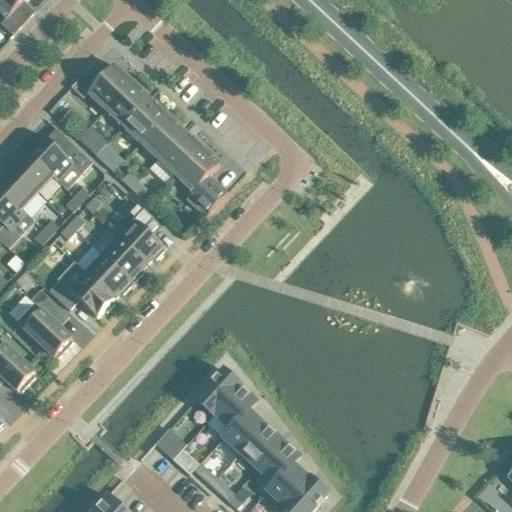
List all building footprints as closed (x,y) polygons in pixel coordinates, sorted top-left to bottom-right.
[(0,0),(0,13),(7,20),(1,26),(14,38),(36,14),(24,3),(27,0),(0,0)] [(94,66),(72,90),(83,100),(88,96),(106,113),(135,82),(124,72),(122,74),(114,67),(105,77),(94,66)] [(123,129),(150,101),(143,95),(145,92),(135,82),(106,113),(123,129)] [(141,146),(170,115),(159,105),(157,107),(150,101),(123,129),(141,146)] [(158,162),(185,134),(178,127),(180,125),(170,115),(141,146),(158,162)] [(77,119),(67,130),(70,133),(79,141),(85,134),(89,130),(77,119)] [(176,178),(205,148),(194,138),(192,140),(185,134),(158,162),(176,178)] [(57,184),(83,156),(64,138),(54,148),(44,137),(27,155),(54,179),(53,180),(57,184)] [(88,149),(97,157),(103,151),(94,142),(88,149)] [(194,195),(221,167),(213,160),(215,158),(205,148),(176,178),(194,195)] [(112,159),(103,151),(97,157),(105,166),(112,159)] [(38,196),(53,180),(54,179),(27,155),(12,171),(38,196)] [(0,191),(23,212),(38,196),(12,171),(0,183),(0,191)] [(123,182),(132,190),(138,184),(129,175),(123,182)] [(147,192),(138,184),(132,190),(141,199),(147,192)] [(228,195),(218,185),(202,202),(212,212),(228,195)] [(27,215),(23,212),(0,191),(0,223),(1,225),(0,226),(0,242),(10,251),(20,241),(11,232),(27,215)] [(82,206),(90,197),(83,191),(75,199),(82,206)] [(74,214),(82,206),(75,199),(67,208),(74,214)] [(102,207),(95,201),(87,209),(93,216),(102,207)] [(138,207),(112,235),(119,241),(119,240),(148,267),(154,260),(156,262),(165,253),(163,251),(165,249),(154,239),(162,230),(158,226),(138,207)] [(85,224),(78,218),(70,227),(77,233),(85,224)] [(52,224),(44,233),(51,239),(59,230),(52,224)] [(77,233),(70,227),(62,236),(69,242),(77,233)] [(42,248),(51,239),(44,233),(36,241),(42,248)] [(119,240),(119,241),(103,258),(134,287),(144,276),(142,274),(148,267),(119,240)] [(134,287),(103,258),(87,275),(115,302),(121,295),(124,298),(134,287)] [(115,302),(87,275),(70,293),(60,284),(50,294),(70,313),(80,303),(98,320),(105,313),(107,315),(116,306),(113,304),(115,302)] [(2,278),(0,279),(0,292),(8,284),(2,278)] [(52,322),(62,312),(41,292),(32,303),(35,306),(18,324),(55,360),(58,357),(60,360),(73,345),(71,343),(73,341),(52,322)] [(0,376),(18,394),(20,391),(23,393),(36,379),(34,377),(36,375),(0,341),(0,376)] [(44,350),(37,357),(42,363),(49,356),(44,350)] [(240,389),(241,389),(242,388),(224,372),(214,382),(213,382),(211,383),(212,384),(208,389),(207,388),(206,389),(207,390),(196,402),(215,418),(216,417),(215,417),(240,389)] [(249,413),(250,413),(258,404),(241,389),(240,389),(215,417),(216,417),(231,431),(232,432),(249,413)] [(241,456),(266,428),(250,413),(249,413),(232,432),(231,431),(223,440),(241,456)] [(258,471),(283,443),(266,428),(241,456),(258,471)] [(173,462),(183,451),(166,435),(156,446),(173,462)] [(293,466),(294,466),(301,459),(283,443),(258,471),(274,486),(275,487),(293,466)] [(200,466),(183,451),(173,462),(190,477),(200,466)] [(310,481),(310,480),(294,466),(293,466),(275,487),(274,486),(268,494),(284,509),(285,509),(310,481)] [(202,478),(211,487),(217,481),(208,472),(202,478)] [(311,479),(310,480),(310,481),(285,509),(284,509),(283,510),(286,511),(314,511),(318,509),(319,509),(320,508),(319,507),(329,496),(311,479)] [(226,489),(217,481),(211,487),(220,495),(226,489)] [(243,504),(234,496),(228,502),(237,510),(243,504)] [(123,511),(109,498),(96,511),(123,511)]
